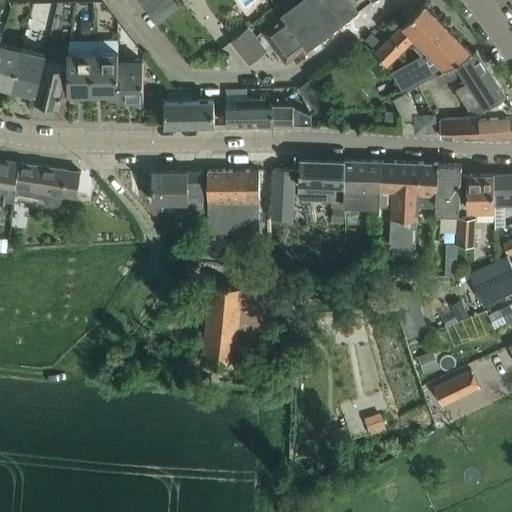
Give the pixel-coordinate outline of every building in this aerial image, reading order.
[(139,0),(157,22),(173,10),(183,2),(181,0),(139,0)] [(190,0),(180,10),(209,40),(229,22),(209,0),(190,0)] [(308,46),(369,0),(294,0),(289,4),(281,11),(282,12),(261,29),(285,61),(307,45),(308,46)] [(403,23),(374,51),(386,64),(409,41),(420,53),(404,62),(416,84),(437,72),(472,50),(424,2),(403,23)] [(249,60),(265,47),(247,25),(231,38),(249,60)] [(0,83),(13,87),(22,48),(0,42),(0,83)] [(35,92),(43,61),(45,53),(22,48),(13,87),(35,92)] [(504,92),(476,48),(472,50),(437,72),(442,81),(448,78),(458,93),(464,102),(471,113),(488,103),(504,92)] [(68,92),(94,91),(94,50),(68,49),(68,66),(68,90),(68,92)] [(118,59),(118,50),(98,50),(94,50),(94,91),(117,91),(117,59),(118,59)] [(117,100),(143,100),(142,59),(118,59),(117,59),(117,91),(117,100)] [(58,105),(62,90),(68,90),(68,66),(43,61),(35,92),(33,99),(58,105)] [(399,93),(393,96),(400,110),(401,118),(412,118),(412,110),(417,110),(408,88),(403,91),(399,93)] [(432,92),(434,114),(455,111),(452,90),(432,92)] [(511,102),(507,95),(490,105),(473,116),(441,114),(440,135),(465,136),(465,137),(511,134),(511,102)] [(311,123),(311,120),(311,112),(293,103),(264,103),(264,96),(235,97),(235,101),(234,102),(234,103),(226,104),(226,123),(311,123)] [(164,125),(214,123),(213,98),(163,99),(164,125)] [(416,129),(434,128),(433,113),(416,114),(416,129)] [(345,202),(345,158),(299,156),(298,196),(330,197),(345,197),(345,202)] [(14,198),(19,161),(0,157),(0,189),(6,190),(4,197),(14,199),(14,198)] [(380,203),(382,159),(345,158),(345,202),(371,203),(371,206),(370,206),(370,227),(379,227),(380,203)] [(436,204),(436,185),(438,161),(382,159),(380,203),(391,203),(390,240),(417,241),(418,204),(436,204)] [(77,192),(80,169),(19,161),(14,198),(61,205),(63,190),(77,192)] [(436,185),(436,204),(436,215),(454,216),(453,228),(458,229),(459,216),(460,202),(460,182),(461,173),(461,162),(438,161),(436,185)] [(292,216),(294,188),(295,168),(274,167),(271,213),(271,215),(292,216)] [(188,169),(188,168),(152,168),(152,199),(183,199),(184,228),(190,228),(190,223),(191,224),(203,201),(203,189),(203,169),(188,169)] [(259,168),(207,168),(207,188),(207,195),(208,225),(213,231),(253,231),(259,225),(259,182),(259,168)] [(494,203),(495,203),(502,203),(511,203),(511,171),(494,172),(494,203)] [(494,172),(466,173),(467,193),(467,208),(477,208),(495,208),(495,203),(494,203),(494,172)] [(474,244),(476,216),(459,216),(457,241),(457,243),(474,244)] [(509,254),(511,252),(511,237),(501,242),(507,255),(509,254)] [(447,241),(445,273),(456,273),(456,271),(457,243),(457,241),(456,241),(447,241)] [(511,267),(506,254),(469,271),(484,304),(511,290),(511,267)] [(208,302),(202,360),(234,364),(242,285),(210,282),(208,302)] [(446,328),(433,335),(441,350),(454,343),(446,328)] [(448,357),(454,370),(496,353),(490,339),(448,357)] [(472,366),(434,384),(443,403),(481,385),(472,366)]
